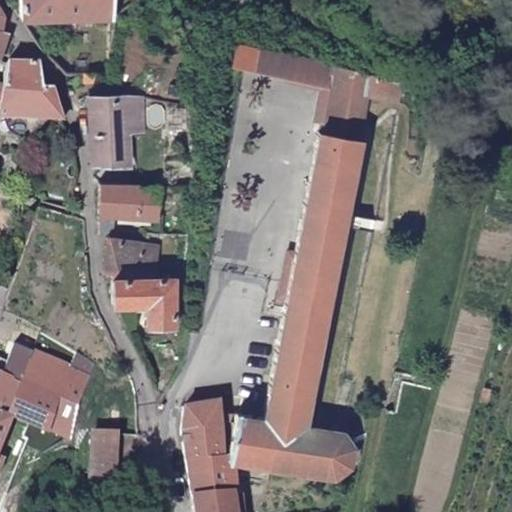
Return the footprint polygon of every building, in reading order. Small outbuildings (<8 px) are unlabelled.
[(113,13),(112,0),(22,0),(23,15),(113,13)] [(0,30),(11,33),(2,23),(0,15),(0,30)] [(0,59),(11,33),(0,30),(0,59)] [(397,99),(401,77),(237,41),(232,62),(240,64),(283,74),(325,83),(318,122),(294,247),(285,293),(328,302),(367,93),(397,99)] [(27,116),(62,117),(52,87),(41,86),(38,62),(7,63),(2,86),(0,94),(0,115),(3,115),(27,116)] [(91,79),(94,67),(82,69),(84,81),(91,79)] [(325,83),(283,74),(282,78),(317,87),(311,120),(318,122),(325,83)] [(431,107),(435,86),(401,77),(397,99),(431,107)] [(127,93),(127,120),(143,119),(142,91),(127,89),(127,93)] [(89,105),(93,160),(129,161),(127,120),(127,93),(90,94),(89,105)] [(80,106),(89,105),(90,94),(79,95),(80,106)] [(26,132),(27,116),(3,115),(3,124),(8,130),(15,132),(26,132)] [(139,180),(100,178),(100,213),(134,215),(160,217),(160,184),(140,183),(139,180)] [(82,197),(75,196),(74,205),(83,207),(82,197)] [(108,236),(106,242),(101,269),(111,269),(111,273),(154,274),(158,242),(133,238),(108,236)] [(286,246),(277,292),(285,293),(294,247),(286,246)] [(154,274),(111,273),(111,302),(117,302),(145,301),(146,325),(175,324),(174,274),(154,274)] [(180,434),(194,511),(245,511),(243,495),(235,496),(229,457),(270,465),(298,469),(334,475),(349,465),(354,441),(344,428),(348,410),(309,403),(328,302),(285,293),(265,398),(263,412),(235,409),(235,419),(221,422),(218,401),(181,405),(180,434)] [(7,374),(37,386),(45,370),(41,352),(19,343),(7,374)] [(46,429),(59,395),(37,386),(7,374),(0,370),(0,466),(4,455),(0,453),(0,443),(12,416),(34,425),(46,429)] [(368,419),(369,406),(362,403),(360,416),(368,419)] [(119,435),(95,434),(93,473),(117,474),(119,435)]
